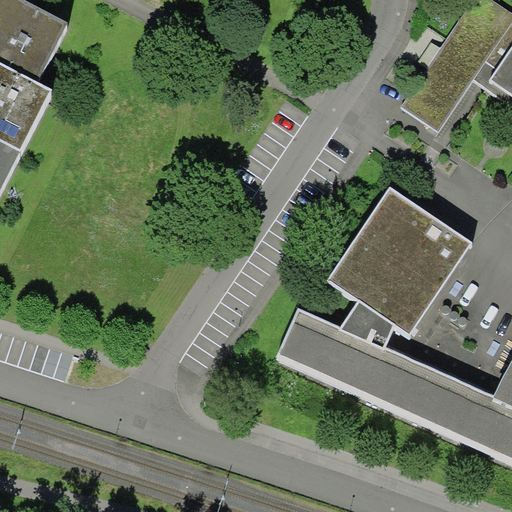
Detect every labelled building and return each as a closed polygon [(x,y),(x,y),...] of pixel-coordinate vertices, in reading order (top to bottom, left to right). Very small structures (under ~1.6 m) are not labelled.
[(71,25),(22,0),(0,0),(0,1),(0,63),(39,83),(71,25)] [(511,15),(490,0),(472,0),(401,108),(436,132),(473,80),(511,106),(511,15)] [(0,63),(0,145),(21,156),(53,94),(39,83),(0,63)] [(0,145),(0,189),(21,156),(0,145)] [(471,247),(386,192),(323,287),(355,306),(335,333),(380,354),(391,330),(404,340),(471,247)] [(335,333),(296,313),(274,360),(511,470),(511,416),(490,406),(491,400),(380,354),(335,333)] [(511,359),(505,371),(491,400),(490,406),(511,416),(511,359)]
